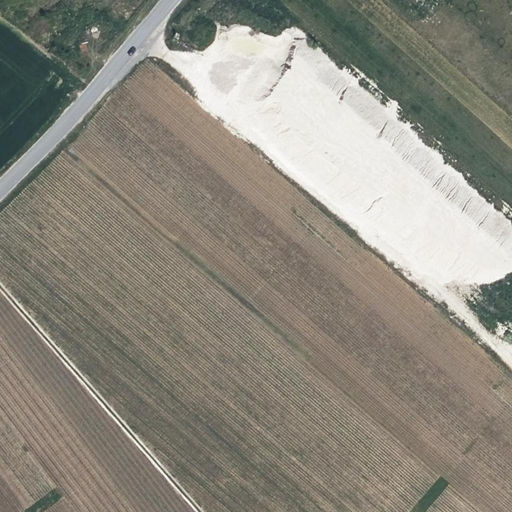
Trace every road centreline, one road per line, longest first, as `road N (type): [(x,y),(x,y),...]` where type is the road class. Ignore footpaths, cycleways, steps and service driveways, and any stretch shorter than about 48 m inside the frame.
road 1 (track): [(0,287),(200,511)]
road 2 (tertiary): [(0,192),(172,0)]
